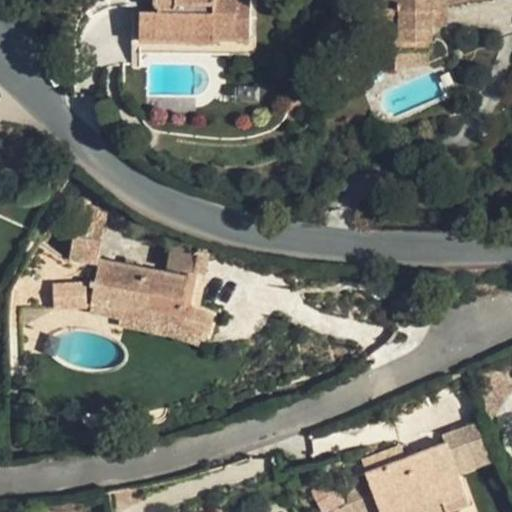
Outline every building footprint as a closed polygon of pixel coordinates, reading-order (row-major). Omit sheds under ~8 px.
[(250,39),(251,0),(155,0),(155,3),(158,5),(158,11),(140,11),(139,40),(139,53),(212,55),(213,38),(250,39)] [(432,39),(432,6),(462,0),(369,0),(369,22),(399,22),(399,39),(432,39)] [(139,40),(140,11),(132,10),(131,39),(139,40)] [(427,49),(395,48),(394,71),(429,64),(427,49)] [(78,210),(107,216),(108,210),(79,205),(78,210)] [(86,282),(88,305),(91,306),(120,312),(176,321),(207,332),(211,333),(217,315),(216,312),(199,305),(202,287),(194,286),(196,273),(205,274),(209,255),(172,246),(167,271),(99,259),(107,216),(78,210),(69,260),(43,244),(21,288),(19,310),(54,308),(53,284),(86,282)] [(194,286),(202,287),(205,274),(196,273),(194,286)] [(53,284),(54,308),(88,305),(86,282),(53,284)] [(91,306),(89,313),(119,318),(120,312),(91,306)] [(20,326),(54,308),(20,310),(20,326)] [(119,318),(118,324),(173,335),(176,321),(120,312),(119,318)] [(173,335),(203,345),(207,332),(176,321),(173,335)] [(511,361),(499,366),(511,393),(511,391),(511,361)] [(487,387),(477,390),(488,419),(491,418),(511,393),(499,366),(482,372),(487,387)] [(448,441),(459,473),(495,459),(481,421),(444,435),(447,442),(448,441)] [(459,473),(448,441),(447,442),(405,457),(366,472),(369,480),(346,488),(347,491),(316,511),(315,511),(411,511),(441,500),(446,511),(471,503),(459,473)] [(362,460),(366,472),(405,457),(401,446),(362,460)] [(411,511),(445,511),(446,511),(441,500),(411,511)]
